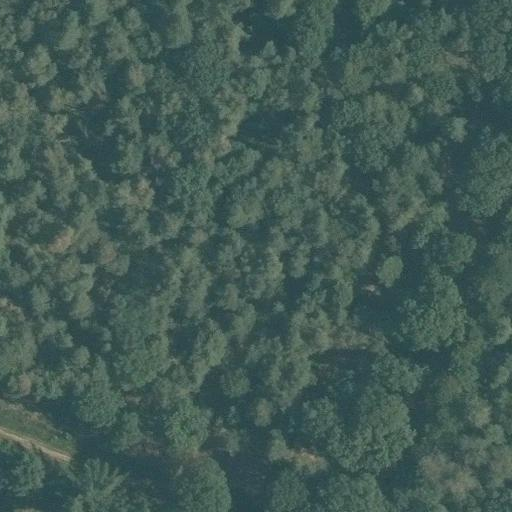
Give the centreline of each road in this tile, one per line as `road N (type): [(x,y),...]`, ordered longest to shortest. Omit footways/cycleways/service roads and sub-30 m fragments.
road 1 (track): [(511,170),(367,511)]
road 2 (track): [(0,428),(202,511)]
